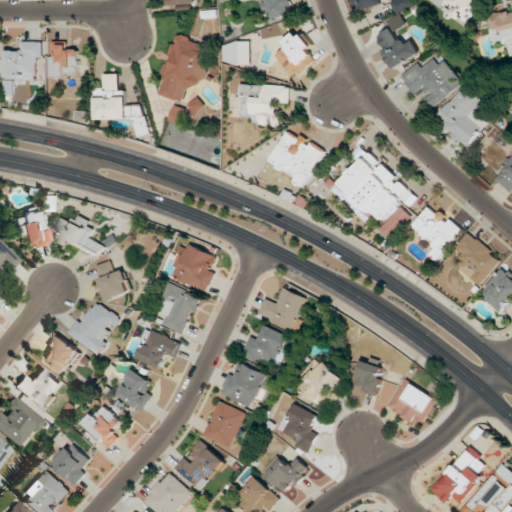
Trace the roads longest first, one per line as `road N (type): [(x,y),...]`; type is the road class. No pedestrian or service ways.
road 1 (secondary): [(0,160),(167,206),(259,245),(393,321),(511,418)]
road 2 (secondary): [(511,372),(437,311),(316,236),(185,177),(0,126)]
road 3 (residential): [(95,511),(183,412),(259,245)]
road 4 (residential): [(326,0),(356,66),(392,117),(511,227)]
road 5 (residential): [(483,391),(432,447),(317,511)]
road 6 (residential): [(0,12),(122,11),(132,0)]
